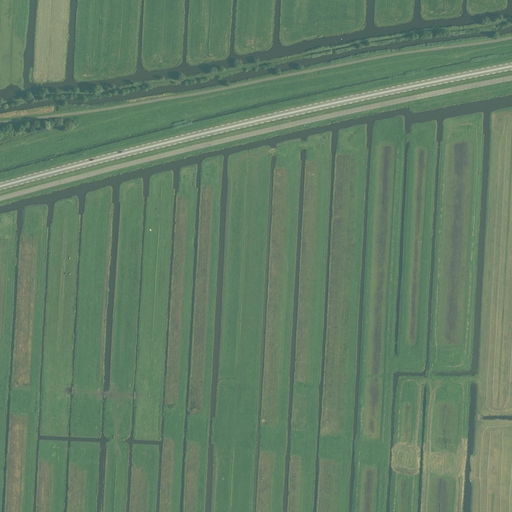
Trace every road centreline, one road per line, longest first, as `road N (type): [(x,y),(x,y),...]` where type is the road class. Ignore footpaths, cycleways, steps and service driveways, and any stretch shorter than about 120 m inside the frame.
road 1 (primary): [(0,186),(295,110),(511,66)]
road 2 (unclassified): [(511,77),(0,197)]
road 3 (track): [(0,102),(203,77),(511,20)]
